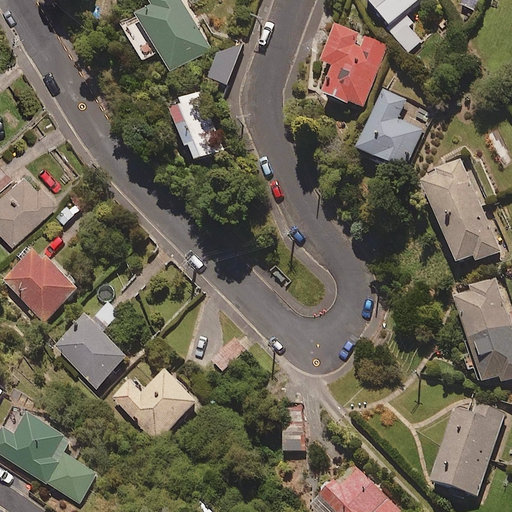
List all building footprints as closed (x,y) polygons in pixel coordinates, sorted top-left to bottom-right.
[(179,0),(163,0),(157,4),(161,10),(140,24),(174,78),(213,53),(179,0)] [(392,31),(389,34),(411,58),(426,43),(413,30),(416,27),(409,20),(429,0),(371,0),(366,5),(392,31)] [(482,0),(464,0),(462,9),(478,13),(482,0)] [(389,51),(339,33),(325,71),(336,75),(326,102),(365,116),(389,51)] [(408,102),(385,93),(358,158),(406,178),(424,134),(399,124),(408,102)] [(228,158),(200,100),(169,116),(197,173),(228,158)] [(423,189),(460,272),(477,265),(478,268),(504,257),(462,164),(438,175),(441,181),(423,189)] [(0,191),(13,181),(0,166),(0,191)] [(57,207),(27,173),(0,198),(0,233),(13,247),(57,207)] [(79,296),(43,253),(9,281),(46,324),(79,296)] [(455,298),(486,389),(501,384),(503,389),(511,385),(511,323),(498,284),(455,298)] [(110,303),(95,317),(107,329),(122,315),(110,303)] [(129,358),(86,313),(54,345),(96,389),(129,358)] [(245,348),(234,336),(211,359),(222,370),(245,348)] [(142,392),(129,380),(110,399),(157,444),(198,401),(164,369),(142,392)] [(302,403),(282,404),(284,451),(304,450),(302,403)] [(69,438),(25,410),(12,431),(3,425),(0,429),(0,452),(79,504),(98,474),(61,450),(69,438)] [(506,420),(474,410),(472,417),(459,413),(434,490),(479,505),(506,420)] [(399,511),(402,510),(353,460),(310,501),(320,511),(399,511)] [(220,511),(217,501),(201,506),(202,511),(220,511)]
